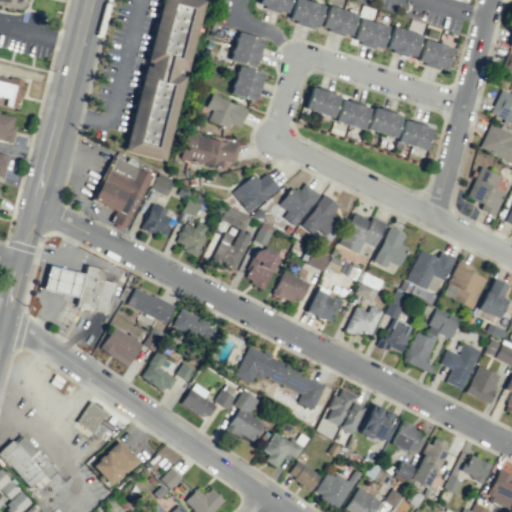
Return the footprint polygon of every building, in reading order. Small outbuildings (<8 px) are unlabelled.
[(0,0),(0,4),(22,10),(23,0),(0,0)] [(200,0),(158,0),(145,64),(141,63),(123,152),(163,160),(182,73),(185,74),(200,0)] [(285,12),(287,0),(258,0),(257,7),(285,12)] [(321,4),(301,0),(292,0),(288,22),(317,27),(321,4)] [(354,12),(326,6),(321,30),(349,36),(354,12)] [(352,41),(379,49),(387,27),(359,18),(352,41)] [(412,58),(420,34),(391,26),(384,49),(412,58)] [(228,61),(255,66),(261,38),(234,32),(228,61)] [(451,48),(423,39),(415,62),(444,70),(451,48)] [(506,81),(511,82),(511,56),(503,54),(499,70),(508,73),(506,81)] [(255,100),(261,72),(234,66),(228,94),(255,100)] [(16,108),(23,82),(0,75),(0,97),(5,98),(3,105),(16,108)] [(332,116),(337,94),(307,88),(303,110),(332,116)] [(487,115),(511,125),(511,95),(497,90),(487,115)] [(210,109),(206,120),(226,128),(228,123),(238,127),(245,108),(209,94),(204,107),(210,109)] [(333,122),(362,128),(366,106),(338,100),(333,122)] [(393,137),(400,116),(371,107),(365,129),(393,137)] [(0,138),(11,141),(14,125),(10,124),(12,115),(0,112),(0,138)] [(396,142),(425,149),(430,127),(401,120),(396,142)] [(511,139),(510,139),(511,134),(487,123),(477,147),(511,162),(511,139)] [(237,144),(184,132),(178,157),(231,169),(237,144)] [(124,229),(149,173),(111,156),(91,201),(113,211),(108,222),(124,229)] [(492,187),(498,175),(478,166),(464,197),(479,203),(477,209),(492,215),(503,192),(492,187)] [(165,195),(171,179),(155,173),(149,189),(165,195)] [(265,173),(256,179),(253,173),(229,190),(245,211),(276,188),(265,173)] [(280,217),(293,226),(316,194),(302,183),(295,191),(289,187),(277,204),(285,210),(280,217)] [(336,217),(331,213),(337,204),(321,194),(299,225),(320,239),(336,217)] [(192,216),(197,204),(187,199),(181,211),(192,216)] [(511,200),(503,221),(511,225),(511,200)] [(169,210),(149,203),(140,228),(160,235),(169,210)] [(219,219),(243,229),(249,215),(225,205),(219,219)] [(337,245),(357,253),(361,242),(373,247),(383,223),(368,217),(368,220),(350,213),(337,245)] [(192,228),(182,223),(173,241),(184,246),(182,250),(193,256),(207,227),(195,221),(192,228)] [(372,262),(384,266),(386,261),(398,265),(405,246),(399,244),(403,233),(385,226),(372,262)] [(234,268),(248,236),(235,230),(232,236),(221,231),(210,258),(234,268)] [(275,255),(253,247),(242,280),(263,288),(275,255)] [(423,288),(429,274),(442,280),(452,256),(438,251),(435,257),(417,249),(404,280),(423,288)] [(305,264),(320,270),(325,256),(310,250),(305,264)] [(467,271),(470,266),(456,260),(441,295),(470,308),(483,278),(467,271)] [(105,312),(112,283),(100,280),(102,270),(83,265),(81,273),(46,265),(41,289),(75,296),(73,305),(105,312)] [(271,293),(297,304),(307,282),(280,271),(271,293)] [(499,298),(505,284),(489,277),(476,311),(496,318),(503,299),(499,298)] [(123,305),(164,323),(172,305),(132,287),(123,305)] [(338,297),(313,287),(304,312),(329,321),(338,297)] [(365,312),(353,306),(344,327),(366,338),(379,311),(368,305),(365,312)] [(428,373),(431,365),(423,362),(436,332),(448,338),(456,318),(434,309),(422,336),(413,332),(400,361),(428,373)] [(176,311),(170,329),(209,341),(214,323),(176,311)] [(399,353),(410,326),(389,317),(377,344),(399,353)] [(125,367),(141,343),(113,325),(97,348),(125,367)] [(444,348),(437,363),(449,369),(443,381),(459,389),(477,349),(462,342),(456,354),(444,348)] [(492,358),(511,366),(511,349),(498,344),(492,358)] [(323,382),(245,346),(232,375),(249,382),(253,373),(299,393),(294,402),(311,409),(323,382)] [(164,356),(153,350),(139,376),(165,391),(173,377),(157,368),(164,356)] [(498,375),(475,365),(463,392),(485,403),(498,375)] [(503,389),(509,392),(501,410),(511,415),(511,368),(503,389)] [(205,419),(213,404),(202,398),(206,391),(191,382),(179,403),(205,419)] [(350,432),(361,407),(352,403),(355,395),(336,387),(327,408),(328,409),(323,420),(350,432)] [(212,400),(224,408),(231,396),(219,389),(212,400)] [(236,408),(224,426),(249,443),(261,424),(246,414),(256,400),(240,389),(230,404),(236,408)] [(97,424),(105,412),(87,401),(74,422),(98,436),(103,428),(97,424)] [(390,414),(369,405),(357,432),(379,441),(390,414)] [(419,429),(398,421),(389,443),(413,454),(418,441),(415,440),(419,429)] [(54,471),(18,432),(0,448),(0,458),(31,492),(54,471)] [(426,487),(447,443),(433,436),(429,444),(426,442),(409,479),(426,487)] [(108,485),(135,460),(117,440),(90,465),(108,485)] [(454,456),(445,452),(438,471),(444,473),(446,467),(449,468),(454,456)] [(459,473),(482,482),(489,463),(466,455),(459,473)] [(308,490),(318,476),(295,459),(285,474),(308,490)] [(179,478),(168,467),(157,479),(168,489),(179,478)] [(333,508),(349,485),(326,470),(311,493),(333,508)] [(511,496),(511,476),(496,470),(484,500),(507,509),(511,496)] [(0,492),(6,500),(17,490),(0,471),(0,492)] [(194,488),(182,501),(193,511),(209,511),(221,500),(208,487),(201,494),(194,488)] [(368,511),(371,511),(379,502),(356,487),(341,510),(343,511),(363,511),(365,510),(368,511)] [(17,511),(28,501),(17,491),(2,506),(7,511),(17,511)] [(467,511),(484,511),(486,509),(473,503),(467,511)]
